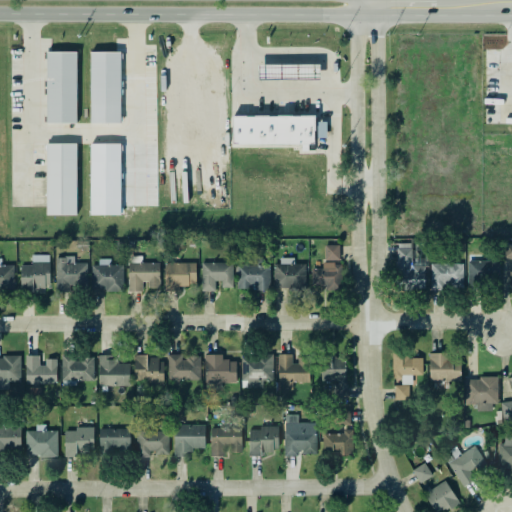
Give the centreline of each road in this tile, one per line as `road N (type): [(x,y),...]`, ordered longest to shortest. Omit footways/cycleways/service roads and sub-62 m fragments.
road 1 (residential): [(0,320),(473,320),(504,331)]
road 2 (secondary): [(0,12),(499,14)]
road 3 (residential): [(0,485),(396,483)]
road 4 (residential): [(365,0),(357,14),(358,250),(369,320)]
road 5 (residential): [(369,320),(379,247),(371,0)]
road 6 (residential): [(369,320),(381,438),(411,511)]
